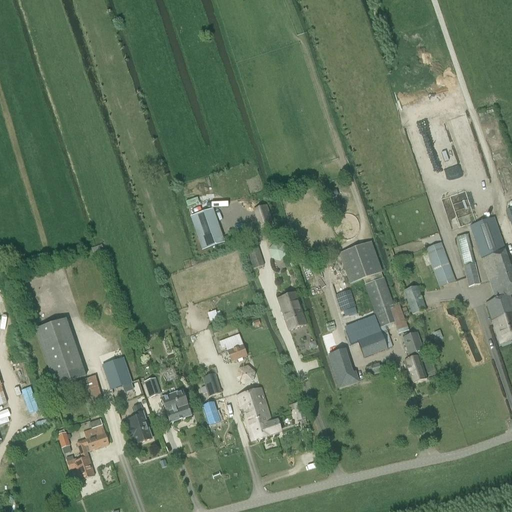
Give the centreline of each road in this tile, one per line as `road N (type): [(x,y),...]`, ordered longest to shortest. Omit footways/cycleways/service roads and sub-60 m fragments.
road 1 (tertiary): [(220,511),(511,436)]
road 2 (unknown): [(345,480),(273,309),(251,222)]
road 3 (unknown): [(141,511),(83,334)]
road 4 (unknown): [(261,501),(208,343)]
